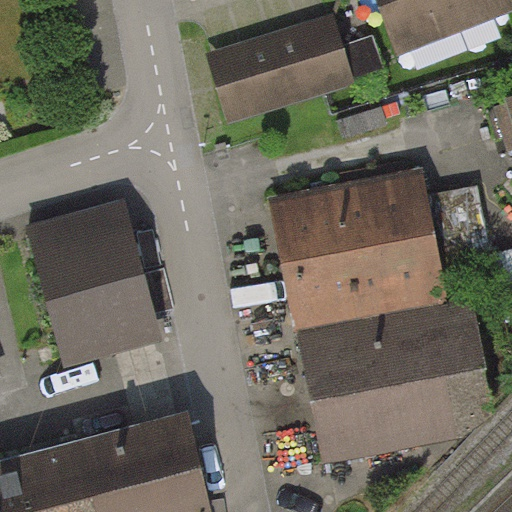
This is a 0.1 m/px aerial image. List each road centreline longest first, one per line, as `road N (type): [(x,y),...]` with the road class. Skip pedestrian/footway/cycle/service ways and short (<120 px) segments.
road 1 (residential): [(167,143),(248,511)]
road 2 (residential): [(0,191),(167,143)]
road 3 (residential): [(139,0),(167,143)]
